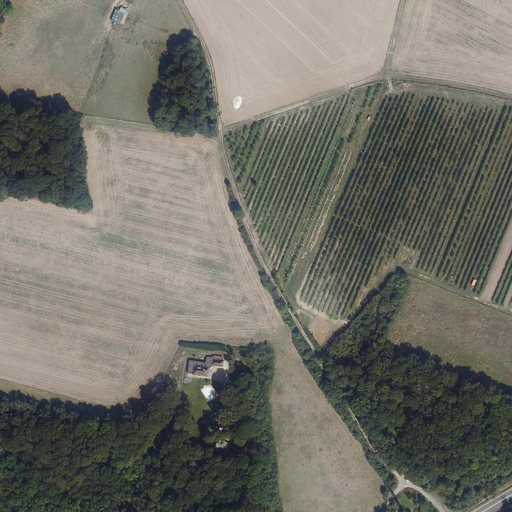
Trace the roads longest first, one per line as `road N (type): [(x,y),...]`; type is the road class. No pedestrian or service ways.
road 1 (track): [(398,491),(407,485),(373,449),(272,282),(220,133)]
road 2 (track): [(220,133),(388,78),(446,79),(511,97)]
road 3 (track): [(178,0),(196,35),(220,133)]
road 4 (track): [(247,511),(244,438),(227,386)]
